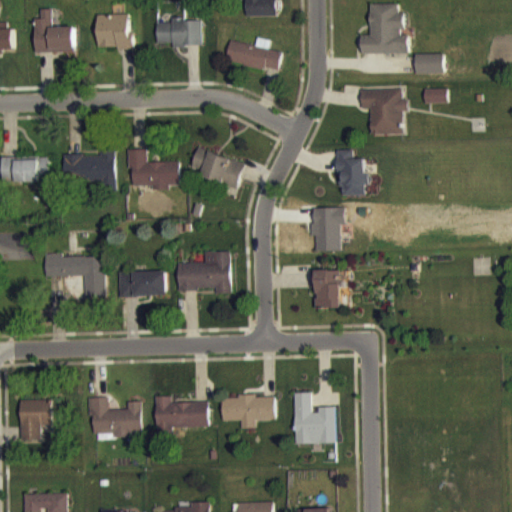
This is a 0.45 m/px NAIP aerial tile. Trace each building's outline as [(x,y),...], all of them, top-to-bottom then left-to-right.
[(281,25),(280,4),(267,4),(266,0),(240,0),(241,6),(248,6),(249,26),(281,25)] [(364,64),(414,63),(413,44),(404,45),(404,38),(410,38),(410,22),(403,22),(403,13),(373,14),(373,45),(364,45),(364,64)] [(38,60),(77,59),(77,36),(55,36),(54,18),(43,19),(43,28),(37,28),(38,60)] [(136,57),(135,41),(132,41),(131,23),(100,24),(101,58),(136,57)] [(203,29),(174,29),(174,32),(160,32),(160,53),(175,52),(175,56),(204,56),(203,29)] [(233,50),(229,70),(282,81),(286,62),(272,59),(273,50),(259,47),(258,55),(233,50)] [(419,83),(448,84),(449,63),(419,63),(419,83)] [(407,144),(406,121),(412,121),(412,108),(405,108),(405,98),(364,99),(364,118),(372,118),(373,144),(407,144)] [(452,112),(451,98),(426,99),(427,113),(452,112)] [(239,198),(247,172),(201,157),(194,176),(205,180),(203,186),(239,198)] [(67,165),(67,190),(110,189),(110,199),(119,199),(118,159),(103,159),(103,164),(67,165)] [(182,171),(150,171),(149,159),(131,159),(131,178),(135,178),(136,195),(155,195),(156,200),(171,199),(171,195),(183,194),(182,171)] [(371,168),(356,168),(356,160),(339,160),(339,180),(344,180),(344,205),(368,205),(368,196),(371,196),(371,168)] [(52,166),(5,167),(5,192),(53,190),(52,166)] [(181,300),(218,299),(218,303),(234,303),(232,260),(207,261),(207,272),(180,273),(181,300)] [(48,286),(87,286),(87,307),(107,307),(107,265),(48,265),(48,286)] [(344,279),(318,280),(319,308),(317,308),(317,320),(344,320),(344,279)] [(121,306),(169,305),(169,280),(121,281),(121,306)] [(337,418),(313,419),(313,402),(296,403),(297,454),(338,453),(337,418)] [(225,430),(244,430),(244,438),(258,438),(258,430),(278,430),(278,406),(225,407),(225,430)] [(144,411),(130,411),(130,419),(110,419),(110,407),(90,407),(91,427),(96,427),(97,447),(145,446),(144,411)] [(23,410),(23,450),(45,449),(45,439),(55,439),(54,409),(23,410)] [(24,511),(70,511),(70,503),(25,504),(24,511)]
